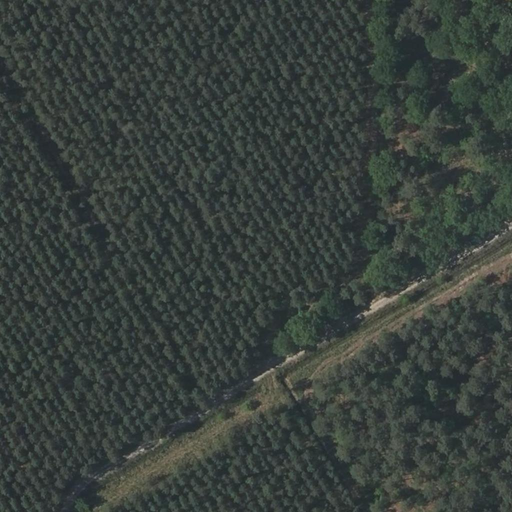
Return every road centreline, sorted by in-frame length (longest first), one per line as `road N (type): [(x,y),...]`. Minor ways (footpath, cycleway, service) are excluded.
road 1 (track): [(69,511),(106,468),(511,221)]
road 2 (track): [(0,36),(220,398)]
road 3 (track): [(378,0),(380,204),(358,314)]
road 4 (track): [(378,511),(289,356)]
